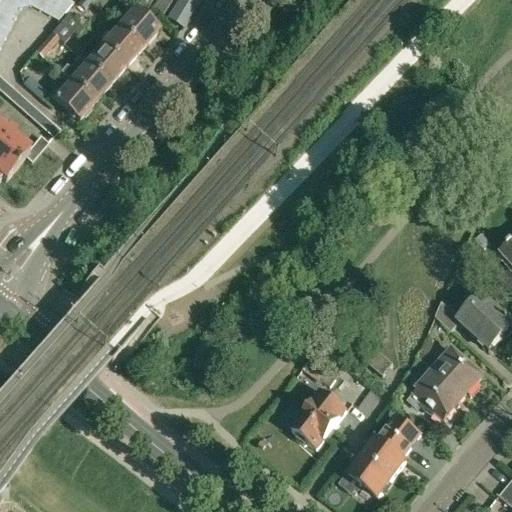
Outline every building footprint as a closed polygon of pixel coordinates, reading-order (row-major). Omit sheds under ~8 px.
[(1,0),(0,1),(0,12),(16,21),(21,11),(1,0)] [(0,0),(1,0),(21,11),(29,8),(33,0),(0,0)] [(33,0),(29,8),(41,14),(47,0),(33,0)] [(47,0),(41,14),(50,19),(60,0),(47,0)] [(58,23),(73,8),(76,2),(71,0),(60,0),(50,19),(58,23)] [(73,8),(76,5),(85,13),(92,5),(91,4),(86,0),(77,0),(76,2),(73,8)] [(140,0),(137,6),(146,13),(153,0),(140,0)] [(158,0),(152,10),(162,18),(173,1),(172,0),(158,0)] [(193,10),(185,4),(179,0),(168,21),(182,31),(193,10)] [(127,20),(119,29),(144,51),(159,33),(130,8),(123,16),(127,20)] [(0,12),(0,25),(10,31),(16,21),(0,12)] [(67,17),(52,34),(51,36),(59,43),(64,47),(73,36),(77,40),(84,32),(67,17)] [(0,25),(0,38),(5,41),(10,31),(0,25)] [(119,29),(103,47),(127,70),(144,51),(119,29)] [(43,62),(45,59),(59,43),(51,36),(35,55),(43,62)] [(79,38),(72,46),(84,56),(91,47),(79,38)] [(103,47),(87,65),(112,88),(111,87),(126,70),(127,71),(127,70),(103,47)] [(87,65),(71,84),(96,106),(112,88),(87,65)] [(0,94),(53,140),(60,133),(0,80),(0,94)] [(29,80),(23,86),(32,94),(37,87),(29,80)] [(80,125),(96,106),(71,84),(62,94),(58,90),(50,99),(80,125)] [(47,93),(43,90),(36,98),(40,102),(47,93)] [(0,180),(6,185),(26,160),(33,166),(49,147),(40,139),(28,154),(12,141),(15,137),(9,132),(6,136),(0,131),(0,180)] [(482,237),(475,242),(484,252),(490,246),(482,237)] [(511,246),(500,257),(511,269),(511,246)] [(511,325),(481,298),(459,322),(442,305),(435,320),(451,335),(461,326),(490,353),(503,339),(504,341),(508,338),(511,335),(511,334),(511,331),(511,330),(511,328),(511,325)] [(106,363),(107,364),(112,358),(111,357),(101,349),(71,323),(66,318),(65,317),(60,323),(61,324),(63,326),(66,329),(77,338),(89,349),(96,355),(102,360),(106,363)] [(327,353),(318,367),(320,368),(316,375),(324,382),(323,385),(330,390),(347,368),(327,353)] [(438,369),(434,374),(465,401),(468,398),(471,400),(476,396),(478,394),(480,390),(477,388),(483,381),(470,369),(453,354),(438,369)] [(383,378),(393,367),(378,355),(367,367),(383,378)] [(444,424),(465,401),(434,374),(413,398),(407,404),(418,414),(422,410),(427,415),(429,417),(432,419),(435,416),(444,424)] [(313,450),(317,453),(347,414),(321,395),(291,434),(296,438),(295,442),(304,449),(307,446),(313,451),(313,450)] [(350,479),(347,478),(339,489),(352,498),(360,488),(378,502),(407,464),(404,461),(420,439),(397,422),(378,446),(376,445),(350,479)] [(511,511),(511,482),(499,499),(500,500),(494,507),(500,511),(511,511)]
